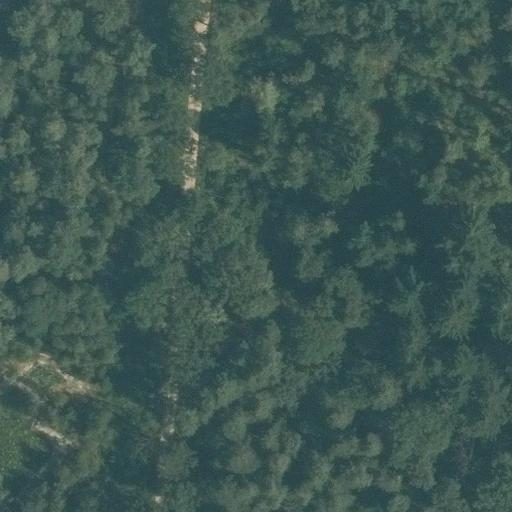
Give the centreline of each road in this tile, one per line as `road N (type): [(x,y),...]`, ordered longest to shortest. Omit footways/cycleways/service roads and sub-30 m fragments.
road 1 (track): [(0,97),(511,453)]
road 2 (track): [(208,0),(165,511)]
